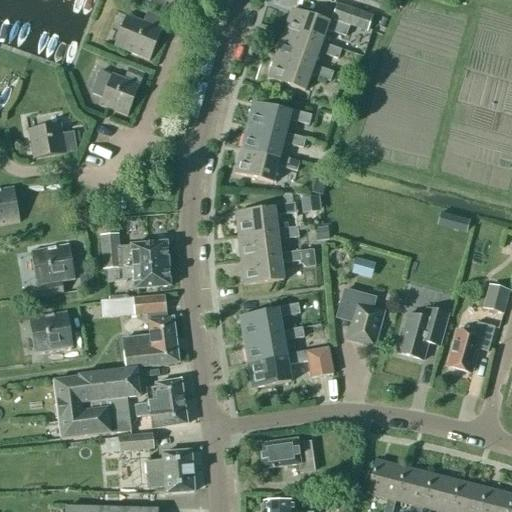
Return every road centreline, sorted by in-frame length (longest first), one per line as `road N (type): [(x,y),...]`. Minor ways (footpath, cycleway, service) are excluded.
road 1 (tertiary): [(212,428),(196,330),(195,152)]
road 2 (residential): [(212,428),(342,413),(481,434)]
road 3 (tertiary): [(195,152),(240,0)]
road 4 (residential): [(137,137),(189,0)]
